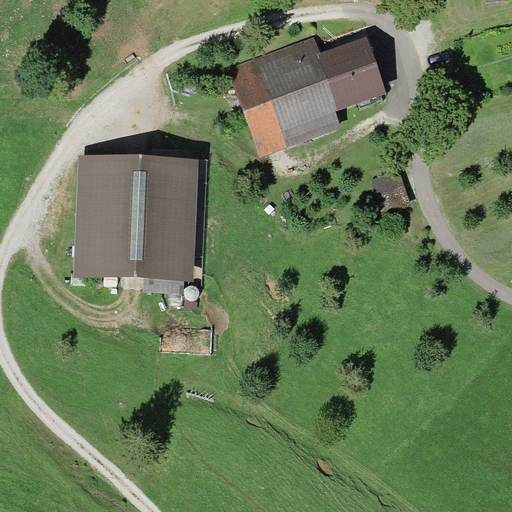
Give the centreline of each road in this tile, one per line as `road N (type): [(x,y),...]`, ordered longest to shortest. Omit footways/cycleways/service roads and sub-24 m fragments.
road 1 (track): [(511,293),(451,257),(429,208),(396,30),(374,13),(333,9),(197,41),(134,81),(75,135),(0,248)]
road 2 (track): [(0,341),(17,384),(149,511)]
